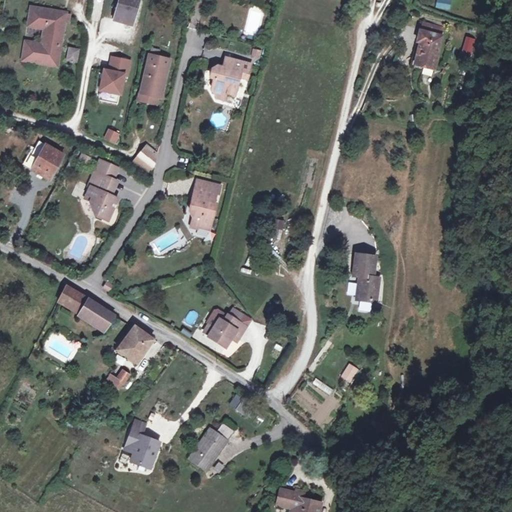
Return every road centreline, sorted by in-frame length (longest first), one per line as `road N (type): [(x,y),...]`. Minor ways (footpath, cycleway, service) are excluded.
road 1 (residential): [(272,402),(311,342),(304,274),(365,22)]
road 2 (residential): [(84,290),(272,402)]
road 3 (residential): [(0,112),(74,133),(103,0)]
road 4 (track): [(354,489),(424,460),(511,381)]
road 5 (residential): [(84,290),(158,188),(172,127)]
